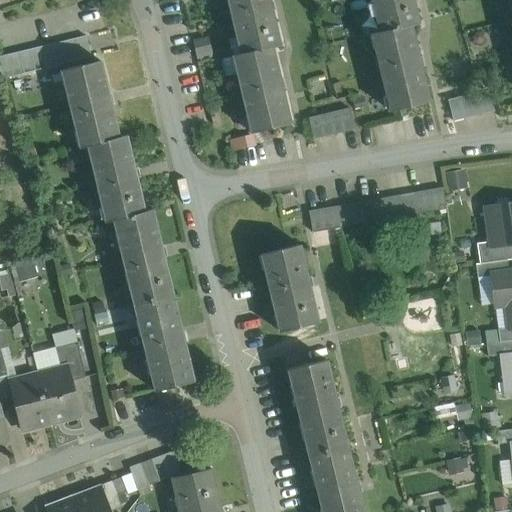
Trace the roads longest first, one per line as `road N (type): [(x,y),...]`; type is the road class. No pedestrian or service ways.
road 1 (residential): [(193,194),(511,141)]
road 2 (residential): [(242,403),(0,488)]
road 3 (residential): [(193,194),(242,403)]
road 4 (residential): [(142,0),(193,194)]
